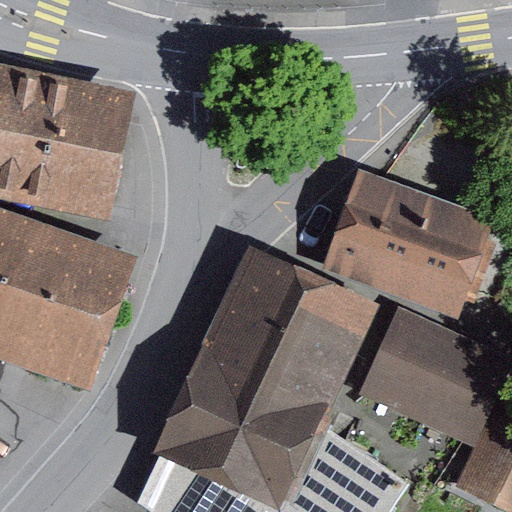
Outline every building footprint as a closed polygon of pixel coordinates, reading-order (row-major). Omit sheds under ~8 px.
[(0,179),(100,200),(118,111),(0,87),(0,179)] [(366,197),(344,255),(468,300),(489,243),(366,197)] [(0,221),(0,347),(80,375),(115,275),(107,258),(0,221)] [(267,261),(150,508),(156,511),(387,511),(405,485),(308,419),(347,343),(351,345),(361,324),(347,317),(354,301),(267,261)] [(404,322),(374,387),(470,431),(500,366),(404,322)] [(511,394),(508,392),(453,505),(466,511),(511,511),(511,394)]
